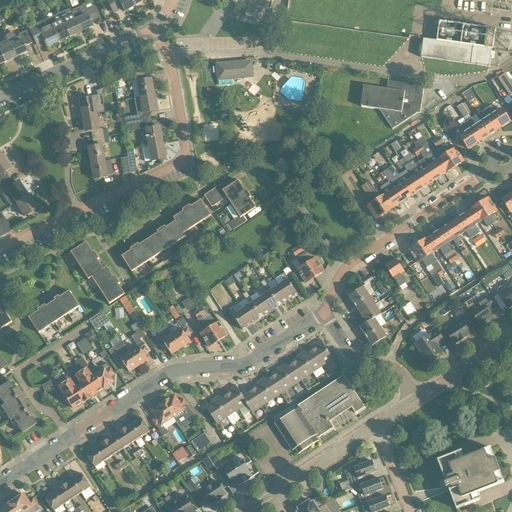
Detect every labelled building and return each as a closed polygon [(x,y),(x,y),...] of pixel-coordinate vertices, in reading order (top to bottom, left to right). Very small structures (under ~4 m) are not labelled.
[(124,12),(135,6),(131,0),(104,0),(113,13),(122,8),(124,12)] [(242,0),(241,2),(270,11),(273,0),(242,0)] [(84,10),(86,16),(75,21),(80,33),(91,27),(89,23),(98,19),(93,7),(84,10)] [(69,38),(80,33),(75,21),(71,12),(60,17),(62,20),(61,20),(69,38)] [(69,38),(61,20),(55,23),(53,20),(48,22),(50,26),(58,43),(69,38)] [(58,43),(50,26),(40,31),(37,26),(29,30),(36,46),(44,43),(46,48),(58,43)] [(493,49),(494,40),(495,30),(487,28),(484,47),(475,46),(476,44),(471,43),(470,46),(451,43),(452,41),(447,40),(446,43),(436,41),(423,40),(421,58),(489,68),(492,49),(493,49)] [(7,41),(15,58),(26,53),(24,47),(32,44),(26,31),(19,35),(19,37),(15,38),(13,33),(5,36),(7,41)] [(15,58),(7,41),(0,44),(0,54),(4,63),(15,58)] [(218,80),(253,77),(251,62),(217,65),(218,80)] [(141,98),(155,96),(152,81),(147,82),(146,81),(144,81),(143,74),(127,76),(128,80),(128,85),(138,84),(140,98),(141,98)] [(511,83),(505,74),(498,79),(509,96),(511,94),(511,83)] [(392,130),(418,113),(420,114),(424,87),(388,82),(387,90),(364,87),(361,107),(379,110),(392,130)] [(155,96),(141,98),(143,114),(152,113),(152,112),(158,111),(155,96)] [(83,117),(97,114),(94,98),(85,100),(86,101),(80,102),(83,117)] [(457,108),(463,118),(468,115),(462,105),(457,108)] [(502,109),(501,109),(497,112),(492,105),(486,109),(500,129),(510,122),(502,109)] [(489,136),(500,129),(486,109),(481,113),(485,120),(480,123),(489,136)] [(92,139),(109,136),(108,129),(103,130),(103,129),(100,129),(97,114),(83,117),(85,132),(91,131),(92,139)] [(126,125),(142,122),(141,115),(125,118),(126,125)] [(480,123),(476,126),(472,119),(466,123),(479,143),(489,136),(480,123)] [(142,122),(126,125),(127,133),(144,130),(142,122)] [(479,143),(466,123),(460,127),(465,134),(459,137),(468,150),(479,143)] [(149,146),(163,143),(161,128),(155,129),(155,128),(146,130),(149,146)] [(91,164),(105,162),(102,146),(105,146),(105,145),(110,144),(109,136),(92,139),(94,148),(88,149),(91,164)] [(163,143),(149,146),(142,147),(145,162),(151,160),(152,162),(160,160),(160,159),(166,158),(163,143)] [(421,146),(417,148),(421,154),(424,159),(438,180),(446,174),(438,160),(431,151),(431,150),(426,143),(421,147),(421,146)] [(451,152),(446,145),(442,148),(455,168),(464,162),(455,149),(451,152)] [(446,174),(455,168),(442,148),(441,148),(436,151),(441,158),(438,160),(446,174)] [(0,184),(9,179),(4,171),(9,168),(0,155),(0,184)] [(429,185),(415,165),(409,155),(400,161),(404,167),(404,168),(406,171),(420,191),(429,185)] [(128,158),(131,174),(138,173),(135,157),(128,158)] [(124,175),(131,174),(128,158),(121,159),(124,175)] [(429,185),(438,180),(424,159),(415,165),(429,185)] [(105,162),(91,164),(94,179),(99,178),(99,179),(108,178),(105,162)] [(411,197),(398,177),(391,167),(383,173),(386,178),(389,182),(402,203),(411,197)] [(411,197),(420,191),(406,171),(398,177),(411,197)] [(15,204),(27,195),(19,183),(14,186),(9,179),(0,184),(0,193),(1,193),(11,207),(15,204)] [(204,196),(210,204),(212,208),(227,198),(232,205),(226,208),(234,220),(229,224),(233,231),(247,222),(243,217),(256,208),(250,199),(251,198),(246,190),(245,191),(238,181),(226,190),(222,184),(204,196)] [(393,209),(385,196),(381,198),(376,191),(370,182),(365,185),(385,214),(393,209)] [(393,209),(402,203),(389,182),(380,188),(385,196),(393,209)] [(376,220),(385,214),(365,185),(361,187),(365,193),(368,197),(367,197),(372,204),(367,207),(376,220)] [(511,193),(501,200),(510,213),(511,211),(511,193)] [(27,195),(15,204),(24,217),(31,212),(31,211),(36,208),(27,195)] [(493,225),(497,222),(493,215),(497,212),(489,199),(480,205),(493,225)] [(184,234),(211,216),(201,201),(191,207),(190,206),(182,211),(183,212),(174,218),(176,222),(184,234)] [(480,205),(471,210),(479,223),(483,221),(488,228),(493,225),(480,205)] [(471,210),(462,216),(475,236),(480,233),(475,226),(479,223),(471,210)] [(1,213),(0,213),(0,226),(6,235),(13,231),(1,213)] [(466,232),(471,239),(475,236),(462,216),(453,222),(462,235),(466,232)] [(187,237),(184,234),(176,222),(175,222),(166,228),(165,227),(157,232),(158,233),(149,240),(159,255),(187,237)] [(458,237),(462,235),(453,222),(444,228),(453,241),(458,248),(463,245),(458,237)] [(450,243),(453,241),(444,228),(436,233),(449,253),(452,256),(455,262),(459,260),(455,254),(456,253),(450,243)] [(441,250),(445,256),(449,253),(436,233),(427,239),(436,253),(441,250)] [(482,236),(477,239),(481,245),(485,242),(482,236)] [(299,237),(293,241),(297,247),(303,243),(299,237)] [(427,239),(418,245),(432,265),(434,269),(440,278),(445,275),(432,255),(435,253),(427,239)] [(481,245),(477,239),(473,242),(477,248),(481,245)] [(132,273),(159,255),(149,240),(139,246),(138,244),(131,249),(132,251),(122,257),(132,273)] [(92,278),(104,270),(98,260),(99,259),(94,252),(93,253),(87,243),(71,253),(89,281),(92,278)] [(300,245),(295,248),(300,254),(304,251),(300,245)] [(418,245),(409,251),(414,259),(418,264),(423,261),(427,268),(432,265),(418,245)] [(464,247),(460,250),(464,256),(468,254),(464,247)] [(295,248),(291,251),(295,257),(300,254),(295,248)] [(311,262),(305,253),(301,256),(315,278),(324,272),(316,259),(311,262)] [(315,278),(301,256),(296,259),(302,268),(297,271),(306,284),(315,278)] [(395,260),(386,267),(391,275),(394,279),(400,288),(401,288),(406,284),(401,276),(404,273),(401,268),(395,260)] [(511,276),(511,269),(509,264),(500,270),(502,274),(506,280),(511,276)] [(174,277),(177,281),(188,274),(182,265),(171,272),(174,277)] [(104,270),(92,278),(109,305),(125,295),(119,285),(120,284),(115,276),(114,277),(107,267),(104,270)] [(434,269),(430,272),(439,287),(444,284),(440,278),(434,269)] [(279,286),(288,301),(297,295),(284,274),(281,276),(285,282),(279,286)] [(225,281),(229,287),(234,284),(230,278),(225,281)] [(265,281),(263,282),(279,307),(288,301),(279,286),(278,286),(272,291),(271,291),(267,285),(265,281)] [(268,293),(260,298),(270,313),(279,307),(263,282),(261,283),(263,287),(268,293)] [(511,284),(511,285),(511,286),(508,288),(507,287),(505,289),(504,288),(502,287),(498,290),(498,292),(498,293),(497,294),(508,310),(508,309),(509,310),(511,307),(511,284)] [(355,306),(369,296),(363,287),(349,297),(355,306)] [(54,299),(55,301),(66,316),(80,307),(69,291),(60,298),(59,296),(54,299)] [(246,293),(245,294),(261,319),(270,313),(260,298),(254,302),(253,303),(250,298),(246,293)] [(369,296),(355,306),(361,315),(375,305),(372,301),(378,297),(377,296),(375,293),(369,296)] [(250,305),(242,310),(252,325),(261,319),(245,294),(243,295),(246,299),(250,305)] [(478,296),(466,304),(471,312),(472,314),(468,317),(472,323),(476,320),(481,327),(486,324),(485,323),(493,318),(490,313),(495,309),(487,297),(481,301),(478,296)] [(127,311),(132,308),(131,306),(130,305),(125,297),(120,301),(125,308),(126,310),(127,311)] [(39,334),(59,320),(66,316),(55,301),(49,305),(46,307),(45,305),(38,310),(38,312),(29,318),(39,334)] [(418,314),(416,311),(410,303),(403,307),(410,319),(416,315),(418,314)] [(0,330),(12,323),(6,313),(7,312),(2,304),(1,305),(0,304),(0,330)] [(211,310),(207,304),(198,311),(218,342),(228,336),(219,322),(215,325),(207,313),(211,310)] [(375,305),(361,315),(367,324),(374,319),(381,314),(375,306),(375,305)] [(232,308),(229,310),(233,316),(237,323),(243,331),(252,325),(242,310),(236,314),(232,308)] [(209,348),(218,342),(198,311),(197,311),(193,314),(198,320),(199,323),(195,326),(200,334),(209,348)] [(458,323),(445,331),(449,337),(454,345),(460,341),(461,342),(462,341),(465,339),(466,338),(466,337),(471,334),(468,330),(473,327),(468,318),(466,316),(462,311),(455,315),(458,320),(457,321),(458,323)] [(90,321),(96,331),(110,322),(103,312),(90,321)] [(173,336),(181,349),(190,343),(187,338),(191,334),(186,326),(187,324),(183,318),(176,323),(179,327),(182,330),(173,336)] [(366,338),(380,328),(374,319),(367,324),(360,328),(366,338)] [(181,349),(173,336),(166,327),(159,331),(158,330),(152,333),(160,345),(164,352),(169,349),(172,355),(181,349)] [(140,340),(145,337),(140,328),(139,329),(135,331),(137,334),(140,340)] [(380,328),(366,338),(372,347),(387,337),(380,328)] [(446,343),(436,328),(428,334),(430,336),(416,345),(420,352),(420,354),(421,356),(423,357),(427,363),(432,359),(433,361),(435,361),(437,360),(438,358),(437,356),(442,353),(438,348),(439,345),(440,345),(444,342),(445,344),(446,343)] [(130,354),(139,367),(148,361),(144,356),(149,353),(136,334),(132,337),(139,348),(131,354),(130,354)] [(82,342),(89,352),(94,349),(87,338),(82,342)] [(321,343),(312,349),(324,367),(325,366),(334,361),(321,341),(321,342),(321,343)] [(84,355),(89,352),(82,342),(77,345),(84,355)] [(130,354),(131,354),(123,342),(109,351),(122,370),(126,367),(130,373),(139,367),(130,354)] [(325,373),(328,371),(325,366),(324,367),(312,349),(302,356),(313,374),(322,368),(325,373)] [(292,362),(303,380),(306,379),(313,374),(302,356),(292,362)] [(105,389),(96,376),(92,378),(85,368),(88,366),(83,358),(76,363),(77,364),(96,395),(105,389)] [(305,386),(309,384),(306,379),(303,380),(292,362),(281,369),(293,387),(302,382),(305,386)] [(88,400),(96,395),(77,364),(73,367),(79,375),(77,377),(82,385),(79,387),(88,400)] [(96,376),(105,389),(114,383),(110,378),(115,375),(107,364),(103,367),(105,370),(96,376)] [(271,376),(283,394),(285,392),(293,387),(281,369),(271,376)] [(88,400),(79,387),(75,389),(67,376),(59,381),(62,386),(60,387),(65,396),(73,409),(88,400)] [(285,400),(289,397),(285,392),(283,394),(271,376),(261,382),(273,400),(282,395),(285,400)] [(344,376),(335,381),(298,406),(300,409),(276,425),(293,450),(292,451),(296,449),(299,454),(298,454),(299,455),(319,441),(318,441),(317,440),(334,428),(327,418),(349,404),(355,414),(365,408),(344,376)] [(14,390),(8,382),(6,378),(0,382),(0,400),(3,405),(0,406),(4,413),(10,422),(12,420),(22,434),(36,424),(31,417),(34,415),(24,399),(26,398),(23,393),(21,394),(17,388),(14,390)] [(251,389),(263,407),(265,406),(273,400),(261,382),(251,389)] [(236,387),(226,394),(237,411),(239,410),(247,405),(241,396),(236,387)] [(265,413),(268,410),(265,406),(263,407),(251,389),(242,395),(241,396),(247,405),(253,414),(262,408),(265,413)] [(226,394),(215,401),(227,418),(235,412),(239,418),(243,415),(239,410),(237,411),(226,394)] [(164,404),(173,419),(181,430),(190,424),(189,422),(195,418),(183,400),(179,403),(175,396),(164,404)] [(215,401),(205,407),(217,425),(215,426),(219,431),(223,428),(220,424),(219,423),(227,418),(215,401)] [(169,433),(164,425),(173,419),(164,404),(152,411),(157,417),(152,420),(163,437),(169,433)] [(141,438),(150,432),(141,419),(132,425),(141,438)] [(132,444),(141,438),(132,425),(123,431),(132,444)] [(123,450),(132,444),(123,431),(114,437),(123,450)] [(205,434),(192,442),(198,452),(212,443),(205,434)] [(113,456),(123,450),(114,437),(104,443),(113,456)] [(104,462),(113,456),(104,443),(95,449),(104,462)] [(190,446),(184,450),(190,459),(196,455),(190,446)] [(474,502),(471,496),(504,483),(498,468),(497,463),(491,449),(491,448),(458,461),(455,455),(457,454),(456,453),(447,457),(437,461),(444,479),(440,481),(441,489),(446,488),(449,488),(450,491),(449,491),(456,510),(466,506),(476,503),(475,501),(474,502)] [(95,468),(104,462),(95,449),(86,455),(95,468)] [(209,456),(202,460),(208,470),(214,466),(209,456)] [(361,486),(368,483),(365,477),(376,472),(372,461),(368,463),(366,458),(365,458),(357,463),(357,464),(359,467),(354,469),(345,472),(352,490),(361,486)] [(249,469),(243,460),(235,465),(233,462),(222,466),(223,467),(216,470),(228,488),(233,485),(236,490),(237,490),(239,487),(240,487),(238,485),(242,482),(243,484),(248,481),(248,480),(252,477),(248,469),(249,469)] [(73,480),(82,494),(91,488),(82,474),(73,480)] [(364,492),(358,494),(362,505),(368,503),(374,501),(372,494),(374,493),(383,490),(379,479),(370,483),(368,483),(361,486),(364,492)] [(73,500),(82,494),(73,480),(63,486),(73,500)] [(226,495),(217,481),(205,489),(200,481),(194,485),(192,480),(185,484),(192,494),(198,490),(208,507),(226,495)] [(318,493),(324,491),(321,482),(314,486),(318,493)] [(63,506),(73,500),(63,486),(54,492),(63,506)] [(55,511),(63,506),(54,492),(45,498),(52,509),(53,509),(55,511)] [(16,501),(22,511),(37,511),(40,510),(33,499),(29,502),(24,495),(16,501)] [(195,511),(185,496),(176,502),(174,500),(166,505),(163,501),(158,505),(162,511),(195,511)] [(378,511),(390,507),(386,496),(374,501),(368,503),(371,510),(365,511),(364,511),(378,511)] [(22,511),(16,501),(7,506),(10,511),(22,511)] [(329,511),(328,511),(325,506),(318,510),(313,502),(311,504),(309,502),(298,509),(300,511),(298,511),(329,511)]
